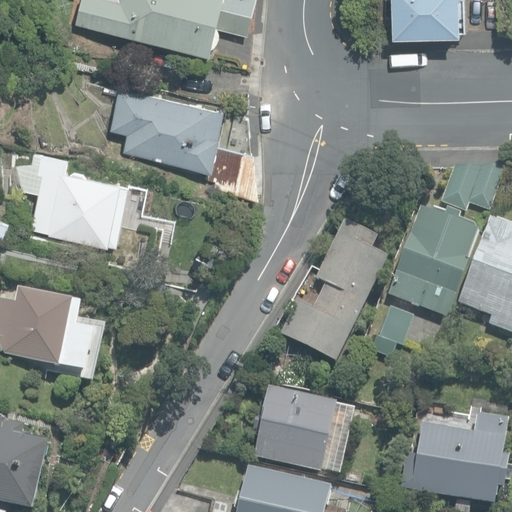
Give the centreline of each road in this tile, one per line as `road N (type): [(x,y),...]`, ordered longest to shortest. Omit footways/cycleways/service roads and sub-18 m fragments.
road 1 (unclassified): [(357,93),(324,121),(292,225),(125,511)]
road 2 (residential): [(511,95),(357,93)]
